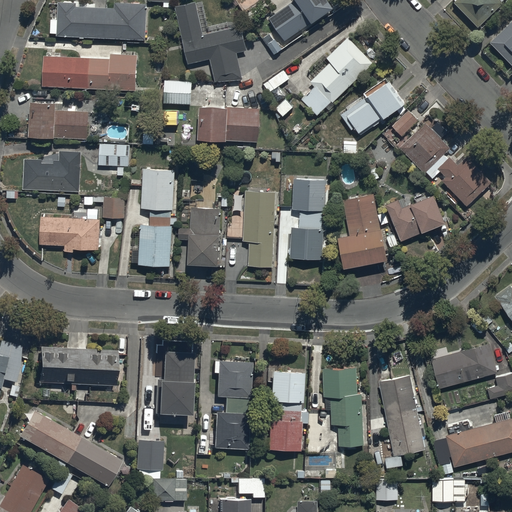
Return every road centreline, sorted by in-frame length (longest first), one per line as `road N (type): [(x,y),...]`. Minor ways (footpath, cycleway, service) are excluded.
road 1 (residential): [(511,218),(416,297),(351,316),(87,305),(41,293),(0,261)]
road 2 (residential): [(389,0),(511,134)]
